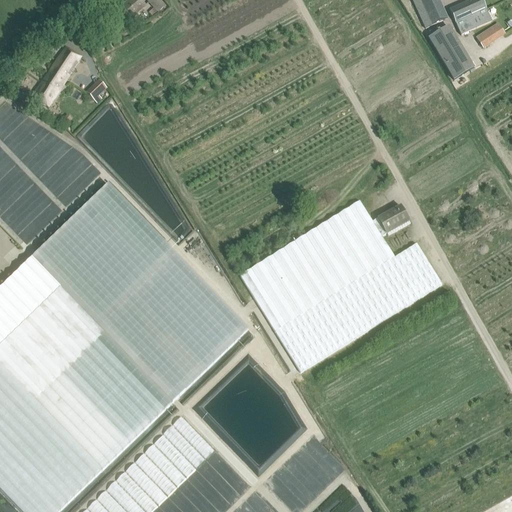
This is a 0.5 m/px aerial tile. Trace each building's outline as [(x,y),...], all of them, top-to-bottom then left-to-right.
[(118,11),(125,18),(128,22),(145,7),(138,0),(130,0),(128,2),(130,3),(125,7),(123,6),(118,11)] [(148,13),(152,17),(158,12),(158,13),(164,7),(158,0),(150,0),(148,2),(154,8),(148,13)] [(440,14),(443,12),(437,0),(412,0),(425,30),(444,22),(440,14)] [(480,0),(472,0),(449,10),(455,23),(461,36),(491,23),(485,10),(480,0)] [(484,48),(506,34),(499,23),(477,37),(484,48)] [(473,70),(448,28),(429,39),(454,81),(473,70)] [(32,97),(48,108),(81,59),(67,48),(32,97)] [(100,79),(86,92),(96,102),(109,89),(100,79)] [(15,95),(25,101),(29,95),(19,89),(15,95)] [(107,185),(0,288),(0,490),(20,511),(59,511),(171,403),(248,330),(107,185)] [(239,277),(300,374),(442,286),(416,245),(395,258),(382,238),(409,223),(400,207),(372,223),(360,202),(239,277)] [(180,415),(83,511),(220,511),(249,484),(180,415)]
